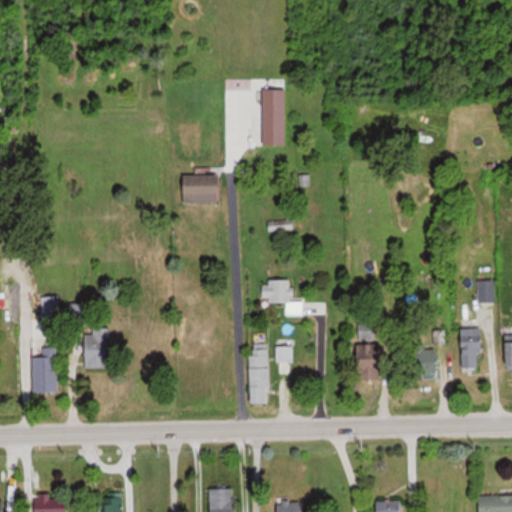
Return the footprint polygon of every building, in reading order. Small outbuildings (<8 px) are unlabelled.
[(265,117),(287,117),(287,88),(265,88),(265,117)] [(208,177),(187,177),(187,204),(221,204),(221,183),(208,183),(208,177)] [(269,222),(271,232),(295,229),(294,219),(269,222)] [(325,315),(324,302),(292,302),(292,281),(264,281),(264,302),(287,302),(287,315),(325,315)] [(43,296),(43,316),(61,316),(61,296),(43,296)] [(84,316),(84,304),(70,304),(70,316),(84,316)] [(375,339),(375,327),(361,327),(361,339),(375,339)] [(87,368),(110,368),(110,328),(87,328),(87,368)] [(484,341),(463,341),(463,368),(484,368),(484,341)] [(382,344),(359,344),(359,379),(382,379),(382,344)] [(294,362),(294,346),(278,346),(278,362),(294,362)] [(60,347),(45,347),(45,357),(35,357),(35,392),(60,392),(60,347)] [(271,403),(271,348),(253,348),(253,403),(271,403)] [(235,511),(235,488),(211,488),(211,511),(235,511)] [(68,511),(68,498),(51,498),(51,493),(37,493),(36,511),(68,511)] [(480,511),(511,511),(511,494),(480,495),(480,511)] [(125,511),(125,496),(103,496),(103,511),(125,511)] [(373,511),(402,511),(402,500),(373,501),(373,511)] [(305,511),(306,501),(278,501),(277,511),(305,511)]
